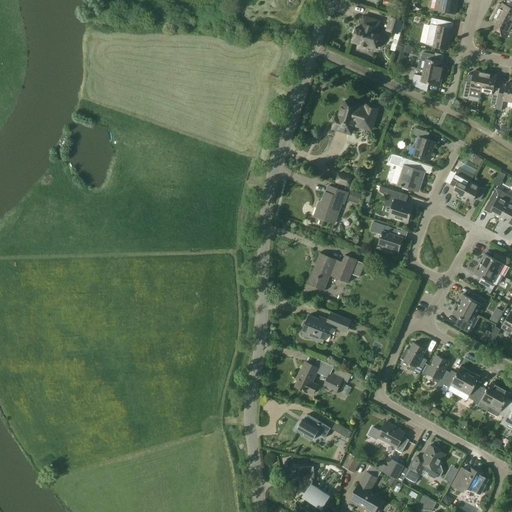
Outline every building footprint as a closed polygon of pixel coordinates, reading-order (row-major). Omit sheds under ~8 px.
[(435,10),(455,14),(458,2),(454,1),(453,0),(432,0),(432,2),(436,3),(435,10)] [(511,8),(503,4),(502,5),(499,4),(498,4),(494,12),(511,21),(511,8)] [(511,41),(511,34),(509,33),(511,27),(511,21),(494,12),(490,19),(490,21),(493,22),(492,24),(505,31),(502,36),(511,41)] [(380,35),(377,34),(381,22),(364,17),(360,28),(357,27),(352,42),(375,50),(380,35)] [(387,31),(398,34),(402,21),(391,18),(387,31)] [(448,50),(452,29),(444,28),(446,22),(432,19),(431,25),(426,45),(433,46),(433,47),(448,50)] [(425,65),(423,71),(443,75),(445,63),(433,61),(434,55),(423,53),(421,64),(425,65)] [(414,75),(412,85),(427,92),(429,84),(440,86),(443,75),(423,71),(422,77),(414,75)] [(480,98),(481,93),(485,73),(474,71),(469,95),(463,94),(462,98),(468,99),(469,96),(480,98)] [(497,76),(485,73),(481,93),(492,95),(490,104),(496,106),(499,96),(500,91),(494,90),(497,76)] [(511,83),(507,83),(504,97),(499,96),(496,106),(496,110),(501,111),(503,102),(511,103),(511,83)] [(354,124),(372,129),(379,109),(366,105),(365,108),(344,101),(339,117),(337,117),(333,128),(351,134),(354,124)] [(428,162),(434,142),(420,138),(414,157),(428,162)] [(400,168),(403,169),(398,186),(418,193),(424,173),(417,170),(419,164),(403,158),(400,168)] [(457,200),(461,202),(471,184),(471,183),(474,176),(459,168),(455,175),(449,186),(455,189),(454,192),(459,195),(457,200)] [(336,184),(350,188),(354,177),(339,172),(336,184)] [(506,175),(500,172),(494,184),(499,187),(506,175)] [(468,200),(473,203),(475,200),(480,203),(486,191),(471,184),(461,202),(465,204),(468,200)] [(342,203),(344,204),(348,192),(328,185),(326,192),(325,192),(320,208),(317,207),(314,216),(335,223),(342,203)] [(402,194),(390,190),(386,202),(393,204),(390,215),(396,217),(395,220),(408,224),(413,207),(399,202),(402,194)] [(494,219),(499,222),(510,199),(501,194),(501,193),(495,190),(484,213),(490,216),(491,212),(496,215),(494,219)] [(351,191),(348,201),(359,205),(362,195),(351,191)] [(511,199),(510,199),(499,222),(502,224),(505,220),(510,222),(508,225),(511,227),(511,199)] [(395,236),(397,231),(385,226),(373,223),(371,231),(382,235),(378,245),(398,253),(403,239),(395,236)] [(308,284),(324,290),(330,275),(348,282),(351,273),(360,277),(365,264),(356,260),(357,260),(346,255),(343,263),(320,254),(308,284)] [(494,261),(484,255),(479,265),(498,275),(502,266),(505,268),(508,262),(497,256),(494,261)] [(479,265),(474,275),(483,280),(480,286),(491,292),(495,286),(492,284),(498,275),(479,265)] [(483,308),(486,302),(475,295),(472,301),(462,296),(456,305),(475,316),(480,306),(483,308)] [(470,325),(475,316),(456,305),(451,315),(461,321),(458,326),(469,332),(473,326),(470,325)] [(327,333),(329,333),(332,327),(347,333),(352,321),(331,312),(328,320),(326,319),(325,322),(309,315),(304,329),(305,329),(302,335),(318,342),(319,339),(324,341),(327,333)] [(501,328),(511,334),(511,331),(511,312),(501,328)] [(500,330),(495,327),(487,341),(492,344),(500,330)] [(418,376),(424,365),(419,362),(425,351),(412,344),(408,352),(405,350),(399,360),(414,368),(412,373),(418,376)] [(421,376),(425,378),(427,375),(438,380),(435,385),(441,388),(442,386),(447,377),(441,374),(447,363),(436,357),(430,367),(427,366),(421,376)] [(316,367),(318,368),(317,370),(328,375),(330,376),(331,373),(334,366),(320,360),(316,367)] [(316,373),(317,370),(318,368),(316,367),(314,366),(306,362),(300,375),(299,374),(298,377),(300,378),(295,387),(307,393),(307,392),(313,394),(317,386),(312,383),(316,373)] [(337,368),(334,374),(343,379),(342,380),(347,383),(352,375),(337,368)] [(448,374),(447,377),(442,386),(448,389),(450,386),(459,391),(469,373),(459,368),(454,377),(448,374)] [(337,391),(342,380),(343,379),(334,374),(331,373),(330,376),(328,375),(327,377),(324,384),(337,391)] [(368,373),(365,379),(374,383),(377,376),(368,373)] [(469,373),(459,391),(468,396),(467,399),(473,402),(479,391),(474,388),(479,378),(469,373)] [(482,409),(481,410),(487,413),(500,389),(490,384),(485,394),(479,391),(473,402),(472,404),(482,409)] [(487,413),(497,418),(498,415),(503,418),(508,408),(509,407),(504,404),(510,394),(500,389),(487,413)] [(511,410),(508,408),(503,418),(503,420),(509,423),(507,425),(511,427),(511,410)] [(313,440),(319,429),(315,427),(318,421),(309,416),(307,416),(305,420),(303,420),(297,431),(313,440)] [(335,421),(326,437),(344,447),(353,431),(335,421)] [(402,453),(409,440),(403,437),(405,434),(396,429),(396,427),(386,421),(380,432),(385,435),(382,439),(397,448),(395,450),(402,453)] [(443,472),(441,466),(439,465),(445,454),(430,446),(423,460),(416,456),(409,468),(410,469),(405,478),(415,483),(420,474),(425,465),(429,467),(427,470),(429,476),(434,479),(440,477),(443,472)] [(339,450),(336,461),(341,463),(345,451),(339,450)] [(343,466),(355,473),(362,460),(350,453),(343,466)] [(397,480),(404,466),(391,459),(387,466),(385,466),(382,472),(397,480)] [(330,496),(313,485),(312,479),(314,478),(314,466),(299,467),(300,490),(308,496),(301,506),(308,511),(320,511),(323,509),(322,509),(330,496)] [(479,496),(488,479),(482,477),(483,475),(471,468),(469,472),(462,468),(452,486),(463,492),(466,487),(473,492),(473,493),(479,496)] [(350,499),(372,511),(375,511),(383,499),(370,492),(378,478),(366,472),(359,485),(358,485),(350,499)] [(387,485),(394,488),(398,481),(391,477),(387,485)] [(433,510),(436,500),(422,497),(420,507),(433,510)]
